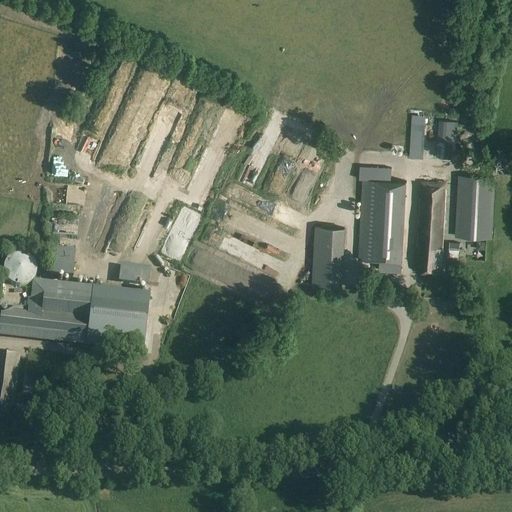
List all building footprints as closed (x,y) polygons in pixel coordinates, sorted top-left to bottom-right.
[(364,179),(360,260),(381,261),(380,270),(402,271),(402,262),(406,181),(382,180),(383,169),(369,168),(368,169),(362,168),(362,178),(364,179)] [(455,237),(490,239),(493,178),(458,177),(455,237)] [(418,271),(442,272),(446,183),(421,182),(420,224),(423,224),(422,230),(419,230),(418,252),(421,253),(421,259),(419,258),(418,271)] [(346,287),(345,227),(333,227),(334,237),(317,237),(318,288),(346,287)] [(449,242),(449,250),(459,250),(459,242),(449,242)] [(70,249),(54,250),(55,267),(78,266),(77,248),(70,249)] [(0,323),(0,336),(143,353),(149,295),(33,282),(31,302),(28,302),(27,306),(28,306),(28,313),(11,311),(1,315),(0,323)] [(393,284),(387,282),(384,294),(390,295),(393,284)] [(174,308),(181,292),(171,287),(164,304),(174,308)] [(0,411),(10,413),(12,402),(13,402),(20,356),(0,353),(0,411)]
